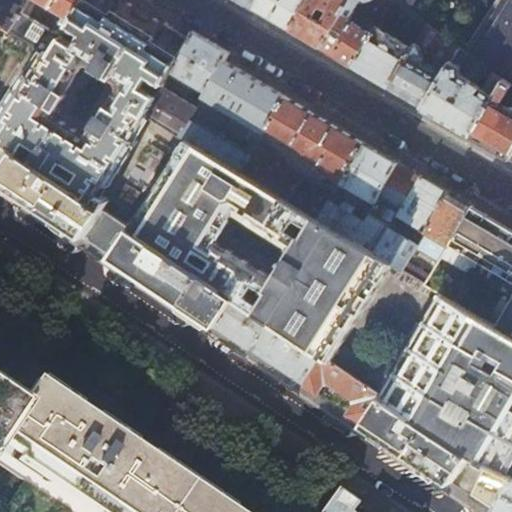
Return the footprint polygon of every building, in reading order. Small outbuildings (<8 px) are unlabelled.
[(190,39),(176,31),(162,23),(154,37),(113,12),(121,0),(85,0),(69,26),(82,34),(75,45),(62,38),(52,55),(46,52),(32,74),(28,72),(1,116),(5,118),(0,125),(0,139),(16,150),(20,153),(28,141),(40,149),(33,161),(104,209),(122,221),(132,207),(115,196),(112,201),(101,194),(108,183),(112,185),(139,140),(135,138),(149,115),(147,114),(157,96),(143,88),(150,77),(163,86),(166,80),(172,71),(190,39)] [(0,0),(0,23),(5,27),(12,31),(25,7),(13,0),(0,0)] [(40,0),(67,16),(57,32),(29,15),(35,4),(29,0),(25,7),(12,31),(46,52),(52,55),(62,38),(69,26),(85,0),(40,0)] [(257,0),(253,7),(272,19),(291,29),(309,0),(257,0)] [(309,0),(291,29),(307,39),(322,47),(350,0),(309,0)] [(350,0),(322,47),(336,56),(353,66),(376,26),(377,25),(372,22),(366,30),(354,22),(366,2),(371,0),(350,0)] [(415,0),(392,0),(409,11),(415,0)] [(511,0),(498,0),(465,52),(469,55),(475,59),(505,80),(511,85),(511,0)] [(406,25),(421,35),(427,25),(413,14),(406,25)] [(427,25),(421,35),(417,42),(412,50),(418,53),(426,51),(435,57),(430,66),(410,54),(390,88),(405,97),(424,108),(460,48),(427,25)] [(387,33),(376,26),(353,66),(373,77),(390,88),(410,54),(412,50),(417,42),(410,38),(405,45),(392,36),(395,32),(390,29),(387,33)] [(194,31),(190,39),(172,71),(183,77),(192,83),(207,91),(225,60),(230,51),(211,40),(194,31)] [(465,52),(460,48),(424,108),(449,122),(471,135),(505,80),(475,59),(471,65),(491,78),(484,90),(460,75),(461,67),(469,55),(465,52)] [(255,77),(225,60),(207,91),(198,107),(182,135),(189,140),(241,172),(255,149),(267,128),(287,96),(285,95),(255,77)] [(179,83),(189,89),(192,83),(183,77),(179,83)] [(166,80),(163,86),(157,96),(147,114),(149,115),(182,135),(198,107),(167,88),(170,83),(166,80)] [(501,102),(511,85),(505,80),(471,135),(491,147),(510,158),(511,155),(511,106),(508,106),(501,102)] [(311,110),(287,96),(267,128),(302,149),(304,154),(321,164),(320,167),(336,177),(327,192),(255,149),(241,172),(320,219),(331,199),(341,183),(365,142),(345,130),(311,110)] [(0,139),(0,173),(16,150),(0,139)] [(241,172),(189,140),(133,228),(204,275),(236,297),(255,309),(261,313),(272,320),(301,340),(309,345),(323,354),(334,362),(394,265),(376,254),(354,241),(320,219),(241,172)] [(370,200),(360,217),(354,213),(356,209),(356,206),(348,202),(345,203),(343,207),(331,199),(320,219),(354,241),(399,162),(381,152),(365,142),(341,183),(370,200)] [(33,161),(20,153),(16,150),(0,173),(0,179),(85,236),(104,209),(33,161)] [(398,216),(422,176),(411,169),(399,162),(354,241),(376,254),(391,228),(398,216)] [(403,270),(426,230),(449,192),(435,183),(422,176),(398,216),(418,227),(414,235),(415,236),(412,241),(391,228),(376,254),(394,265),(403,270)] [(462,199),(449,192),(426,230),(450,244),(473,205),(462,199)] [(511,228),(496,219),(473,205),(450,244),(427,284),(444,293),(511,333),(511,228)] [(133,228),(122,221),(104,209),(85,236),(186,304),(204,275),(133,228)] [(217,324),(236,297),(204,275),(186,304),(217,324)] [(511,333),(444,293),(425,325),(420,322),(380,392),(382,393),(467,449),(467,447),(488,461),(497,468),(502,469),(511,470),(511,333)] [(247,321),(255,309),(236,297),(217,324),(252,348),(272,320),(261,313),(253,325),(247,321)] [(297,346),(301,340),(272,320),(252,348),(304,382),(323,354),(309,345),(304,351),(297,346)] [(323,354),(304,382),(317,391),(324,382),(331,380),(343,387),(352,374),(334,362),(323,354)] [(340,402),(352,410),(350,413),(364,422),(382,393),(380,392),(352,374),(343,387),(344,388),(339,397),(340,402)] [(230,511),(49,390),(35,381),(18,405),(0,433),(0,441),(34,464),(30,469),(0,449),(0,465),(22,481),(0,511),(230,511)] [(0,433),(18,405),(0,392),(0,433)] [(382,393),(364,422),(472,494),(488,461),(467,447),(467,449),(382,393)] [(511,511),(511,470),(502,469),(497,481),(505,485),(492,511),(511,511)] [(352,511),(358,504),(337,490),(321,511),(352,511)]
